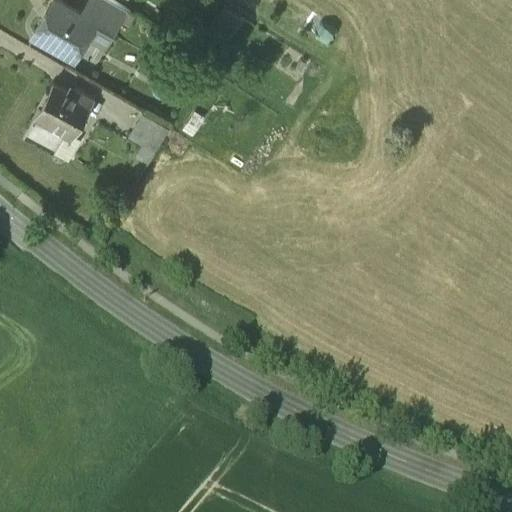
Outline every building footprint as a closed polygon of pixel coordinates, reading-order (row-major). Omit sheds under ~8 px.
[(82,15),(57,0),(53,0),(47,11),(49,13),(44,20),(42,19),(33,34),(59,50),(60,54),(65,57),(69,56),(72,58),(91,28),(94,22),(82,15)] [(122,10),(105,0),(90,0),(82,15),(94,22),(91,28),(106,37),(122,10)] [(71,93),(53,83),(23,133),(53,150),(63,134),(70,138),(74,132),(93,98),(75,87),(71,93)] [(168,129),(143,113),(129,136),(143,144),(155,152),(168,129)] [(155,152),(143,144),(136,155),(148,162),(155,152)]
